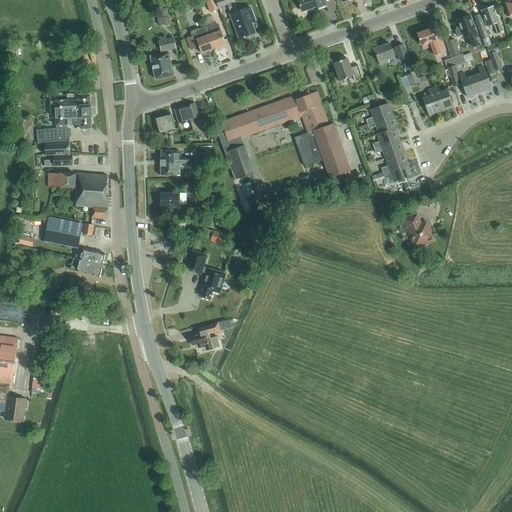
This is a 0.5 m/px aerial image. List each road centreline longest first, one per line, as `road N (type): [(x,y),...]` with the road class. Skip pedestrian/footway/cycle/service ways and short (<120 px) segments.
road 1 (secondary): [(201,511),(149,343),(131,234)]
road 2 (tertiary): [(131,103),(290,52)]
road 3 (tertiary): [(290,52),(438,0)]
